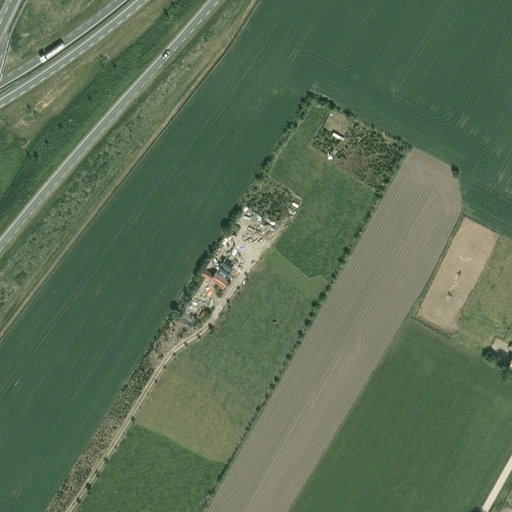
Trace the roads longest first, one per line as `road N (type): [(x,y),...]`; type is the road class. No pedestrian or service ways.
road 1 (track): [(68,511),(167,356),(204,329),(285,218)]
road 2 (primary): [(0,244),(213,0)]
road 3 (trunk): [(0,102),(141,0)]
road 4 (trunk): [(120,0),(0,83)]
